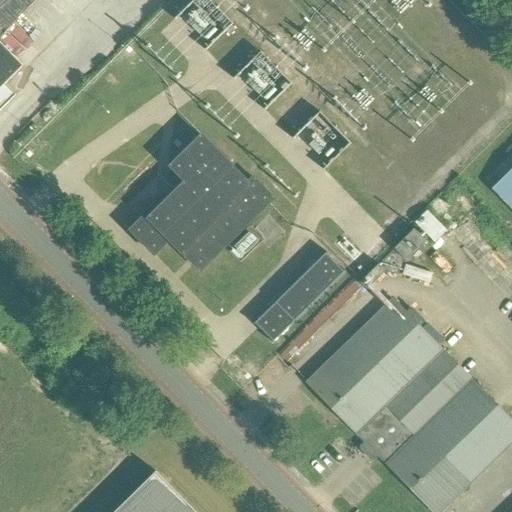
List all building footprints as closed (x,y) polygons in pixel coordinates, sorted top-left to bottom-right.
[(0,0),(0,114),(17,97),(6,86),(24,68),(0,44),(0,29),(29,0),(0,0)] [(202,0),(182,0),(169,15),(206,47),(228,22),(202,0)] [(268,204),(273,198),(253,178),(248,183),(201,136),(169,168),(184,183),(148,219),(145,215),(130,230),(154,255),(169,241),(182,254),(183,254),(200,271),(268,204)] [(511,207),(511,169),(493,188),(511,207)] [(434,244),(447,231),(427,211),(415,224),(429,238),(434,244)] [(427,241),(417,230),(398,249),(408,259),(427,241)] [(328,254),(327,253),(254,325),(255,326),(256,325),(273,342),(272,343),(273,344),(346,272),(345,271),(344,272),(327,255),(328,254)] [(367,290),(385,272),(378,265),(360,283),(367,290)] [(359,432),(368,441),(366,443),(366,446),(374,455),(378,455),(380,453),(389,462),(388,463),(436,511),(441,511),(511,444),(511,418),(394,298),(308,381),(359,433),(359,432)] [(195,511),(157,473),(116,511),(195,511)]
